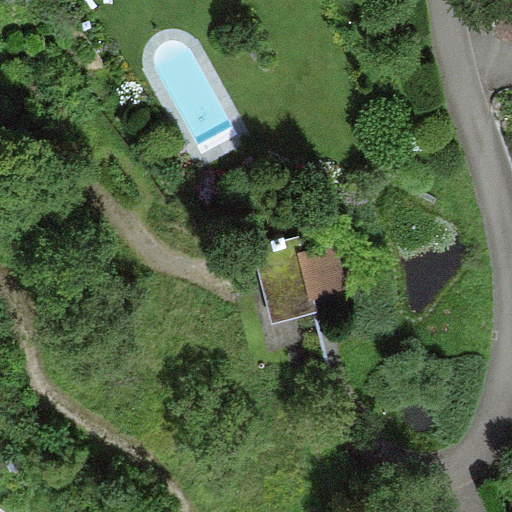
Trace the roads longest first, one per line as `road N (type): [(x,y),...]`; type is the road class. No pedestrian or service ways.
road 1 (residential): [(457,0),(505,222),(511,293)]
road 2 (residential): [(511,328),(493,417),(459,483),(360,434)]
